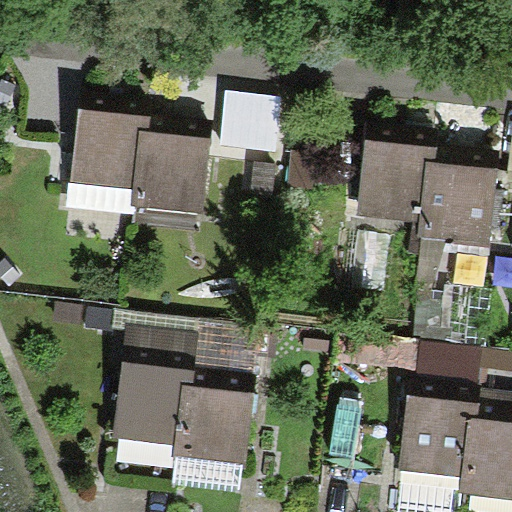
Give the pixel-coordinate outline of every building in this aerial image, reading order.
[(142,183),(148,129),(150,105),(80,98),(71,176),(142,183)] [(359,206),(425,212),(431,152),(433,134),(366,128),(359,206)] [(211,136),(148,129),(142,183),(140,202),(204,209),(211,136)] [(494,158),(431,152),(425,212),(424,229),(487,234),(494,158)] [(181,440),(189,376),(190,360),(129,352),(119,433),(181,440)] [(250,383),(189,376),(181,440),(178,463),(239,470),(250,383)] [(466,467),(473,410),(475,394),(412,387),(405,461),(466,467)] [(511,413),(473,410),(466,467),(464,483),(511,488),(511,413)]
